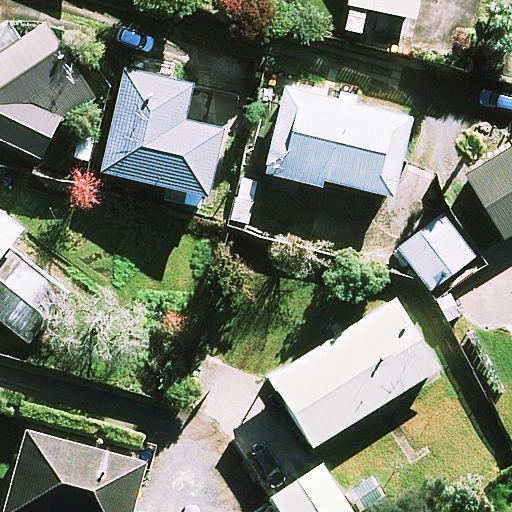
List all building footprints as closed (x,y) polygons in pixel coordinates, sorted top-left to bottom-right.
[(421,0),(351,0),(350,9),(417,22),(421,0)] [(0,142),(41,163),(62,125),(96,102),(45,28),(22,44),(9,25),(0,31),(0,142)] [(101,175),(153,188),(149,201),(197,213),(201,200),(209,202),(225,136),(184,126),(193,91),(125,74),(101,175)] [(284,91),(264,169),(285,174),(283,182),(324,192),(326,184),(394,201),(414,123),(284,91)] [(511,150),(467,177),(505,241),(511,236),(511,150)] [(399,250),(452,323),(467,313),(452,292),(483,269),(446,217),(399,250)] [(0,264),(20,239),(0,222),(0,264)] [(69,294),(25,264),(0,299),(0,323),(32,346),(69,294)] [(440,375),(396,304),(264,386),(308,457),(440,375)] [(130,511),(141,472),(22,440),(2,511),(130,511)]
